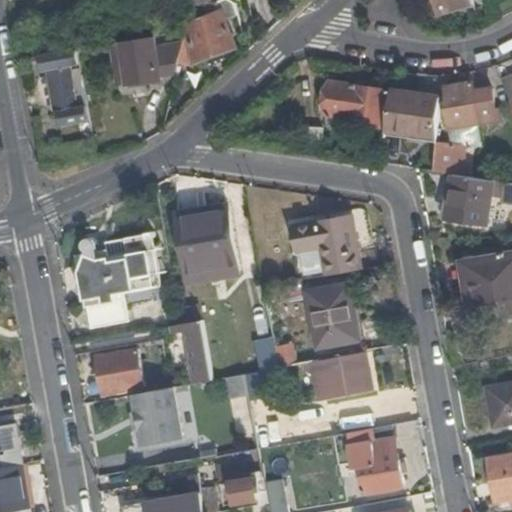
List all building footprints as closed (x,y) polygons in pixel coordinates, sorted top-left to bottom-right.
[(226,19),(241,14),(238,4),(232,0),(220,0),(208,5),(192,2),(187,29),(180,63),(194,64),(213,57),(219,55),(237,48),(226,19)] [(435,0),(439,13),(476,3),(475,0),(435,0)] [(160,77),(177,73),(180,63),(187,29),(112,43),(117,72),(127,70),(129,84),(161,78),(160,77)] [(79,65),(77,50),(41,57),(44,71),(49,70),(57,111),(61,111),(63,125),(89,121),(80,69),(72,71),(71,66),(79,65)] [(119,86),(129,84),(127,70),(117,72),(119,86)] [(511,75),(503,80),(511,104),(511,75)] [(370,126),(387,129),(393,91),(332,81),(327,115),(329,115),(366,121),(371,122),(370,126)] [(449,128),(480,123),(481,123),(498,120),(493,88),(476,91),(475,82),(446,87),(448,102),(445,103),(449,128)] [(387,129),(387,130),(438,136),(441,96),(393,91),(387,129)] [(366,121),(329,115),(327,128),(348,131),(349,128),(364,130),(365,126),(366,121)] [(452,143),(466,144),(483,145),(480,123),(449,128),(452,143)] [(307,152),(322,154),(326,127),(311,128),(307,152)] [(437,142),(434,171),(464,173),(466,144),(452,143),(437,142)] [(57,146),(60,161),(79,158),(77,143),(62,145),(57,146)] [(38,150),(41,164),(60,161),(57,146),(38,150)] [(491,225),(497,181),(455,175),(449,219),(491,225)] [(511,199),(511,182),(504,182),(502,198),(511,199)] [(228,209),(185,216),(186,222),(229,215),(228,209)] [(196,277),(238,270),(229,215),(186,222),(191,253),(195,272),(196,277)] [(186,222),(185,216),(176,217),(177,224),(186,222)] [(342,217),(306,224),(307,231),(343,224),(342,217)] [(177,224),(186,278),(196,277),(195,272),(191,253),(186,222),(177,224)] [(311,253),(316,277),(352,270),(343,224),(307,231),(306,224),(279,229),(285,257),(311,253)] [(98,243),(98,242),(97,242),(95,241),(93,240),(90,240),(88,241),(87,243),(86,244),(85,247),(86,249),(88,252),(89,253),(92,254),(77,256),(87,308),(88,308),(92,330),(130,322),(124,293),(162,286),(154,239),(157,238),(156,233),(126,238),(128,253),(110,256),(109,249),(99,251),(98,243)] [(126,238),(98,242),(98,243),(99,251),(109,249),(110,256),(128,253),(126,238)] [(460,289),(465,311),(504,303),(511,301),(511,255),(464,266),(468,288),(460,289)] [(456,267),(460,289),(468,288),(464,266),(456,267)] [(196,277),(197,287),(240,280),(238,270),(196,277)] [(189,289),(197,287),(196,277),(186,278),(189,289)] [(316,348),(360,340),(350,283),(307,292),(316,348)] [(203,321),(182,325),(173,326),(175,334),(187,332),(196,383),(214,380),(203,321)] [(274,336),(256,339),(262,370),(280,367),(274,336)] [(294,342),(277,346),(282,364),(298,360),(294,342)] [(103,394),(145,387),(139,348),(96,355),(103,394)] [(367,352),(320,361),(327,399),(374,390),(367,352)] [(262,386),(260,371),(247,374),(249,388),(262,386)] [(247,374),(227,377),(231,399),(251,396),(249,388),(247,374)] [(511,425),(511,383),(488,388),(495,429),(511,425)] [(185,440),(175,387),(171,387),(127,395),(136,448),(185,440)] [(398,461),(393,425),(349,432),(355,468),(361,467),(365,493),(394,488),(393,481),(404,480),(400,460),(398,461)] [(0,468),(24,464),(18,426),(0,428),(0,468)] [(267,487),(260,448),(229,453),(236,503),(257,500),(257,495),(268,493),(267,487)] [(511,455),(489,459),(497,502),(511,498),(511,455)] [(0,468),(0,511),(12,511),(32,509),(24,464),(0,468)] [(288,511),(283,484),(267,487),(268,493),(270,504),(271,511),(288,511)] [(123,507),(123,511),(204,511),(203,500),(148,509),(148,506),(123,507)]
